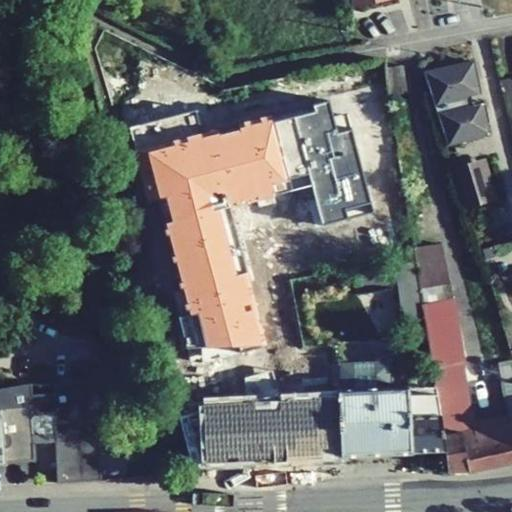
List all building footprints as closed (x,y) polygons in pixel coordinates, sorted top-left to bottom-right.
[(424,72),(447,144),(484,136),(490,127),(485,102),(473,105),(471,96),(481,94),(475,61),(424,72)] [(401,65),(384,69),(386,86),(387,95),(405,91),(401,65)] [(454,166),(456,174),(482,166),(493,200),(498,198),(485,157),(454,166)] [(493,200),(482,166),(456,174),(466,208),(493,200)] [(432,367),(464,359),(454,300),(441,244),(413,248),(416,262),(423,308),(424,319),(432,367)] [(397,287),(400,311),(423,308),(416,262),(393,265),(394,270),(397,287)] [(371,291),(386,288),(382,271),(381,263),(366,265),(371,291)] [(351,268),(356,294),(371,291),(366,265),(351,268)] [(394,270),(382,271),(386,288),(397,287),(394,270)] [(287,458),(308,457),(306,428),(302,402),(297,380),(294,360),(284,299),(246,306),(261,386),(274,383),(287,458)] [(400,311),(402,321),(424,319),(423,308),(400,311)] [(464,362),(464,359),(432,367),(435,384),(439,411),(460,408),(452,364),(462,362),(464,362)] [(324,365),(324,360),(294,360),(297,380),(302,402),(306,428),(308,457),(395,454),(391,387),(390,362),(324,365)] [(462,362),(452,364),(460,408),(439,411),(441,421),(448,420),(451,435),(473,430),(471,421),(469,406),(462,362)] [(511,379),(500,382),(507,416),(471,421),(473,430),(451,435),(448,420),(441,421),(445,452),(448,472),(469,472),(511,463),(511,379)] [(409,387),(412,453),(445,452),(441,421),(440,414),(439,411),(435,384),(409,387)] [(409,387),(391,387),(395,454),(412,453),(409,387)] [(0,408),(0,417),(0,418),(1,433),(3,433),(5,433),(6,434),(7,434),(8,435),(9,436),(10,437),(10,438),(10,439),(10,440),(10,441),(10,442),(10,443),(9,444),(9,445),(8,446),(7,447),(6,447),(5,447),(5,448),(2,448),(3,460),(12,459),(13,463),(36,462),(33,444),(55,442),(57,483),(101,481),(98,419),(56,420),(56,413),(31,414),(31,406),(0,408)] [(0,418),(0,417),(0,464),(3,464),(3,460),(2,448),(5,448),(5,447),(6,447),(7,447),(8,446),(9,445),(9,444),(10,443),(10,442),(10,441),(10,440),(10,439),(10,438),(10,437),(9,436),(8,435),(7,434),(6,434),(5,433),(3,433),(1,433),(0,418)]
